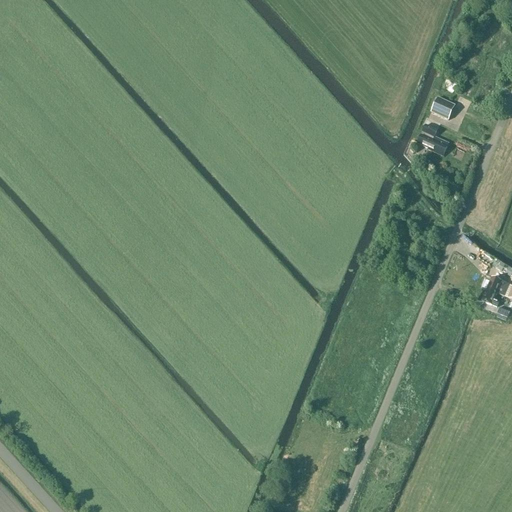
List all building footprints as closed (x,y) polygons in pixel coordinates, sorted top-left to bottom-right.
[(452,91),(455,81),(446,78),(442,88),(452,91)] [(431,113),(448,120),(454,105),(437,98),(431,113)] [(444,156),(448,147),(433,141),(437,131),(425,126),(418,144),(429,149),(429,150),(444,156)] [(502,282),(492,278),(488,290),(497,294),(511,299),(511,287),(508,286),(508,288),(505,288),(507,284),(502,282)] [(495,299),(497,294),(488,290),(483,302),(493,306),(493,305),(497,307),(499,304),(497,303),(498,300),(495,299)] [(508,318),(510,313),(499,309),(497,314),(508,318)] [(286,491),(291,494),(297,480),(292,477),(286,491)]
